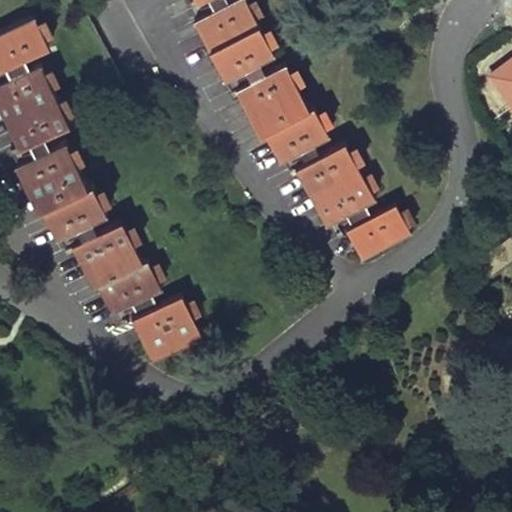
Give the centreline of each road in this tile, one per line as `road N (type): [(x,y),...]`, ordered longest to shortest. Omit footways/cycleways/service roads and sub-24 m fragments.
road 1 (residential): [(480,0),(453,32),(448,66),(467,180),(456,213),(352,308),(226,385),(186,390),(156,378),(0,265)]
road 2 (unknown): [(156,378),(0,159)]
